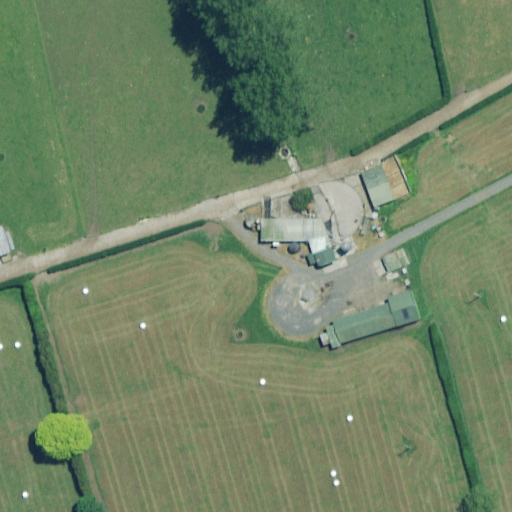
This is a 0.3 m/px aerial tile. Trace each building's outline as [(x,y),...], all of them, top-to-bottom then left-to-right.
[(395,201),(383,167),(364,174),(375,207),(395,201)] [(343,260),(322,220),(263,220),(263,241),(310,241),(314,253),(308,255),(311,265),(319,263),(320,267),(343,260)] [(0,256),(11,253),(3,227),(0,227),(0,256)] [(413,263),(407,248),(386,256),(392,272),(413,263)] [(420,320),(411,291),(388,298),(390,304),(334,321),(335,325),(327,328),(332,347),(420,320)]
